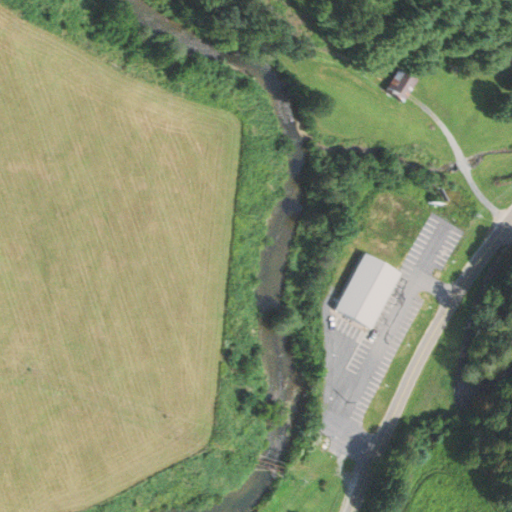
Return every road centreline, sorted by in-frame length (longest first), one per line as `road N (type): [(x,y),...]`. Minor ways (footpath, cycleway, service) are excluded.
road 1 (tertiary): [(353,511),(439,326),(511,220)]
road 2 (residential): [(511,247),(480,297),(461,375),(464,390),(474,392),(511,372)]
